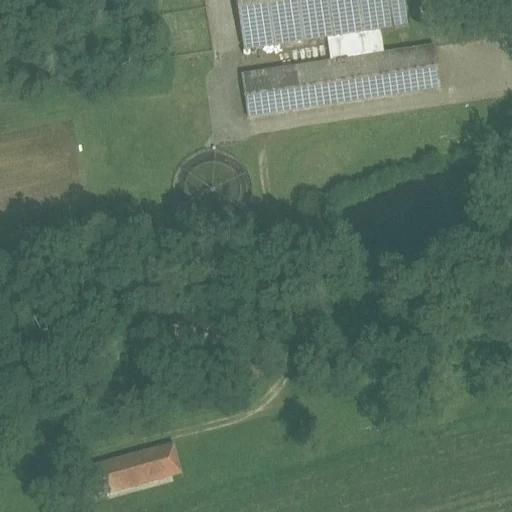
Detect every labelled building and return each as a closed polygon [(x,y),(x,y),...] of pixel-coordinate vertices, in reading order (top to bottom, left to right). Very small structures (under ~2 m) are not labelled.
[(17,0),(20,23),(65,16),(63,7),(62,0),(17,0)] [(232,0),(239,63),(322,51),(377,43),(405,39),(399,0),(232,0)] [(322,51),(324,71),(380,63),(377,43),(322,51)] [(324,71),(236,83),(243,126),(436,99),(430,56),(380,63),(324,71)] [(511,235),(499,235),(496,270),(511,271),(511,235)] [(88,509),(178,485),(169,451),(79,476),(88,509)]
